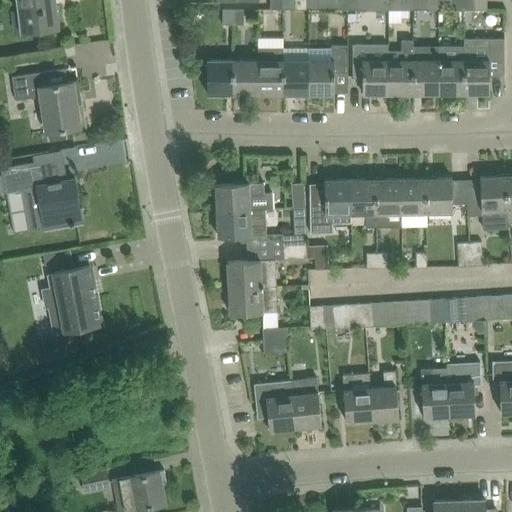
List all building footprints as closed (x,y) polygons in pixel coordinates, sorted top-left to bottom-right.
[(59,26),(55,0),(18,0),(22,30),(59,26)] [(284,9),(283,0),(270,0),(270,9),(284,9)] [(295,9),(294,0),(283,0),(284,9),(295,9)] [(308,9),(307,0),(294,0),(295,9),(308,9)] [(319,9),(318,0),(307,0),(308,9),(319,9)] [(330,9),(330,0),(318,0),(319,9),(330,9)] [(343,9),(342,0),(330,0),(330,9),(343,9)] [(355,9),(355,0),(342,0),(343,9),(355,9)] [(368,9),(367,0),(355,0),(355,9),(368,9)] [(379,9),(379,0),(367,0),(368,9),(379,9)] [(391,9),(391,0),(379,0),(379,9),(391,9)] [(402,9),(402,0),(391,0),(391,9),(402,9)] [(414,9),(414,0),(402,0),(402,9),(414,9)] [(427,9),(426,0),(414,0),(414,9),(427,9)] [(438,9),(438,0),(426,0),(427,9),(438,9)] [(451,9),(450,0),(438,0),(438,9),(451,9)] [(464,9),(464,0),(450,0),(451,9),(464,9)] [(476,9),(475,0),(464,0),(464,9),(476,9)] [(487,0),(475,0),(476,9),(488,9),(487,0)] [(233,24),(233,9),(223,9),(223,24),(233,24)] [(244,9),(233,9),(233,24),(244,24),(244,9)] [(464,44),(463,92),(490,92),(490,75),(502,75),(502,61),(505,61),(505,37),(489,37),(489,44),(476,44),(464,44)] [(388,50),(388,92),(414,92),(413,58),(414,58),(414,39),(402,39),(402,50),(388,50)] [(348,78),(348,44),(332,44),(332,59),(309,59),(309,93),(335,93),(335,72),(347,72),(347,78),(348,78)] [(463,92),(463,44),(440,44),(440,59),(438,59),(438,92),(463,92)] [(353,45),(353,78),(362,78),(362,92),(388,92),(388,50),(388,45),(353,45)] [(284,93),(284,59),(283,59),(283,47),(258,47),(258,59),(259,59),(259,93),(284,93)] [(438,92),(438,59),(414,59),(414,58),(413,58),(414,92),(438,92)] [(233,93),(233,59),(207,59),(207,93),(233,93)] [(259,59),(258,59),(233,59),(233,93),(259,93),(259,59)] [(309,93),(309,59),(284,59),(284,93),(309,93)] [(82,102),(78,78),(68,80),(66,66),(12,74),(15,99),(41,95),(46,131),(51,130),(80,126),(77,103),(82,102)] [(31,228),(0,233),(0,249),(2,258),(63,247),(59,225),(82,221),(74,178),(42,183),(38,160),(1,167),(5,191),(24,188),(31,228)] [(508,208),(506,175),(480,176),(481,188),(466,189),(468,215),(482,214),(483,228),(510,227),(510,224),(509,208),(508,208)] [(401,178),(376,179),(377,226),(385,226),(385,212),(402,212),(401,178)] [(427,212),(427,178),(401,178),(402,212),(427,212)] [(452,178),(427,178),(427,212),(453,212),(452,178)] [(311,183),(310,183),(310,232),(318,232),(318,231),(331,231),(331,232),(333,232),(333,230),(332,230),(332,221),(348,221),(348,222),(351,222),(351,213),(351,179),(325,179),(325,187),(311,187),(311,183)] [(376,179),(351,179),(351,213),(368,213),(369,227),(377,226),(376,179)] [(265,192),(264,181),(216,184),(217,209),(265,207),(265,208),(273,208),(273,192),(265,192)] [(305,206),(305,203),(304,182),(291,182),(292,207),(305,206)] [(266,234),(265,208),(265,207),(217,209),(218,236),(258,234),(266,234)] [(282,234),(283,246),(306,245),(306,233),(282,234)] [(471,265),(470,241),(458,242),(459,266),(471,265)] [(482,241),(470,241),(471,265),(483,265),(482,241)] [(307,257),(306,245),(283,246),(283,258),(307,257)] [(378,267),(377,252),(367,252),(367,268),(378,267)] [(388,252),(377,252),(378,267),(388,267),(388,252)] [(427,252),(416,252),(417,267),(427,267),(427,252)] [(328,254),(307,255),(307,257),(316,257),(317,269),(329,268),(328,254)] [(276,284),(276,270),(275,258),(227,260),(229,287),(276,284)] [(58,270),(54,271),(54,272),(48,273),(50,286),(42,288),(45,305),(48,305),(53,329),(65,327),(65,328),(69,328),(101,322),(90,264),(58,270)] [(278,311),(277,299),(276,284),(229,287),(230,313),(278,311)] [(511,317),(511,292),(501,294),(503,318),(511,317)] [(491,319),(489,294),(477,295),(479,320),(491,319)] [(503,318),(501,294),(489,294),(491,319),(503,318)] [(479,320),(477,295),(466,296),(467,320),(479,320)] [(467,320),(466,296),(454,297),(455,321),(467,320)] [(443,322),(442,297),(430,298),(431,322),(443,322)] [(455,321),(454,297),(442,297),(443,322),(455,321)] [(431,322),(430,298),(417,299),(419,323),(431,322)] [(419,323),(417,299),(405,300),(407,324),(419,323)] [(395,325),(393,300),(381,301),(383,325),(395,325)] [(407,324),(405,300),(393,300),(395,325),(407,324)] [(383,325),(381,301),(370,302),(372,326),(383,325)] [(360,327),(358,302),(347,303),(348,328),(360,327)] [(372,326),(370,302),(358,302),(360,327),(372,326)] [(348,328),(347,303),(334,304),(335,328),(348,328)] [(335,328),(334,304),(322,305),(323,329),(335,328)] [(323,329),(322,305),(309,305),(310,330),(323,329)] [(263,327),(263,339),(287,339),(286,326),(263,327)] [(288,351),(287,339),(263,339),(264,352),(288,351)] [(499,383),(500,412),(511,411),(511,359),(492,360),(492,383),(494,383),(499,383)] [(481,384),(480,361),(447,362),(448,367),(448,382),(447,382),(449,415),(476,413),(475,384),(481,384)] [(449,415),(447,382),(448,382),(448,367),(420,368),(423,416),(449,415)] [(384,386),(370,387),(373,420),(399,418),(395,370),(383,371),(384,386)] [(369,373),(343,374),(347,422),(373,420),(370,387),(369,373)] [(317,376),(290,379),(296,427),(322,425),(317,376)] [(296,427),(290,379),(254,382),(257,418),(268,417),(269,430),(296,427)] [(106,465),(80,470),(84,490),(110,485),(106,465)] [(166,501),(162,483),(167,482),(165,468),(159,469),(128,476),(115,478),(117,493),(121,510),(128,509),(135,507),(166,501)] [(497,511),(497,510),(485,511),(485,499),(460,500),(460,511),(497,511)] [(460,511),(460,500),(434,501),(434,511),(460,511)]
